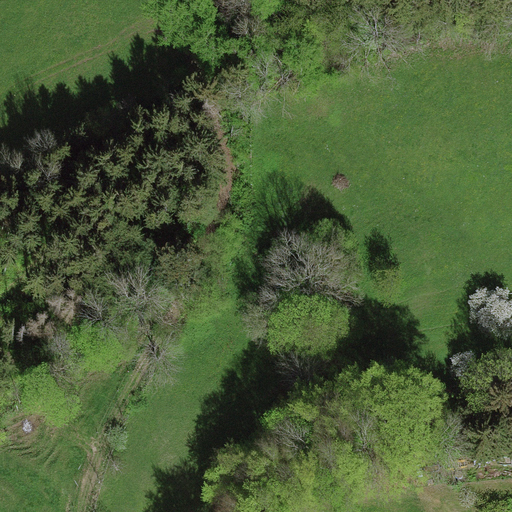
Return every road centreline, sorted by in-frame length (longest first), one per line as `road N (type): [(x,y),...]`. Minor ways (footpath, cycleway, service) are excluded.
road 1 (track): [(92,511),(147,355),(211,245),(230,173),(215,65),(194,0)]
road 2 (track): [(225,116),(75,182),(36,212)]
road 3 (track): [(308,511),(410,474),(485,461)]
